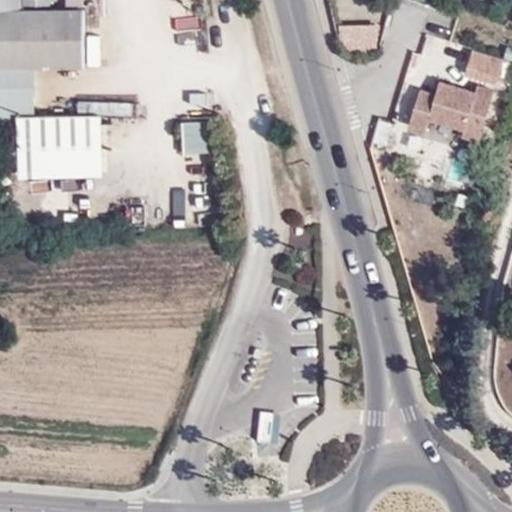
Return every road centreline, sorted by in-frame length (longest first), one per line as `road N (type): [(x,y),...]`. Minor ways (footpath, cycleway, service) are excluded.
road 1 (secondary): [(382,343),(287,0)]
road 2 (unknown): [(317,104),(364,66),(418,0)]
road 3 (secondary): [(446,469),(382,343)]
road 4 (secondary): [(382,343),(366,479)]
road 5 (residential): [(0,501),(132,511)]
